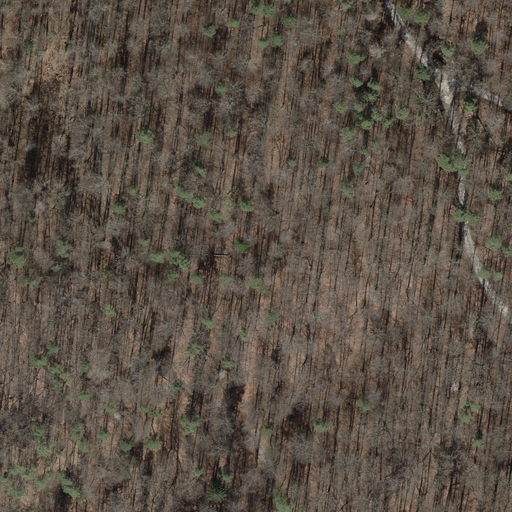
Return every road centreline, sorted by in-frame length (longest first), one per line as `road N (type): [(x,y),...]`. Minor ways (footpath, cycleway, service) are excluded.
road 1 (track): [(99,0),(97,140),(109,233),(171,369),(260,445),(279,511)]
road 2 (track): [(386,0),(443,71),(478,282),(511,314)]
